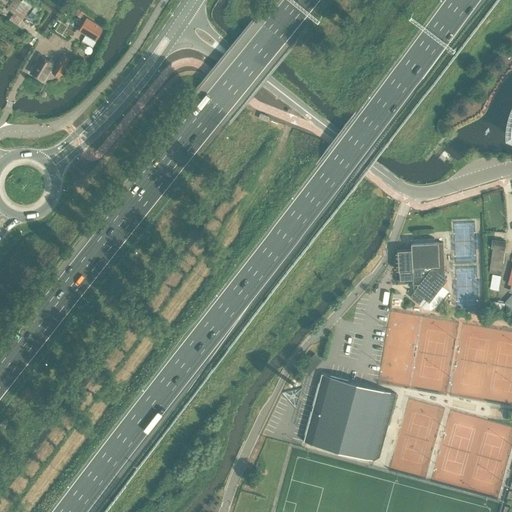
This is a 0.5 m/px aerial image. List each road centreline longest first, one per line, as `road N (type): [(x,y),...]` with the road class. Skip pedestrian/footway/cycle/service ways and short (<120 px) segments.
road 1 (motorway): [(69,511),(462,0)]
road 2 (motorway): [(301,0),(0,375)]
road 3 (unclassified): [(405,201),(386,260),(281,381),(225,511)]
road 4 (tertiary): [(408,191),(233,58)]
road 5 (secondary): [(53,172),(123,106),(171,44),(180,18)]
road 6 (secondary): [(180,18),(108,102),(43,158)]
